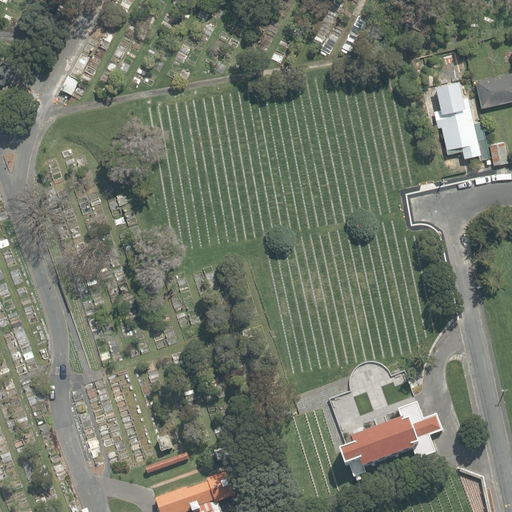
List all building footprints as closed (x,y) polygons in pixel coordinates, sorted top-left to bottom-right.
[(0,83),(4,85),(5,83),(9,81),(12,81),(15,73),(11,72),(9,68),(10,65),(1,62),(1,65),(0,64),(0,83)] [(481,108),(511,100),(511,72),(475,81),(481,108)] [(78,80),(64,73),(57,88),(70,96),(78,80)] [(479,160),(490,158),(481,121),(473,123),(467,97),(462,98),(458,81),(435,87),(440,110),(434,111),(437,128),(441,127),(447,154),(462,151),(463,158),(477,155),(479,160)] [(489,145),(493,165),(508,162),(504,142),(489,145)] [(412,449),(416,460),(436,452),(429,436),(442,431),(436,414),(423,419),(417,402),(397,409),(401,419),(363,432),(361,428),(352,431),(354,436),(350,437),(352,445),(337,450),(343,465),(348,463),(353,478),(355,477),(356,482),(361,480),(360,475),(366,473),(363,467),(412,449)] [(206,450),(196,454),(202,467),(212,463),(206,450)] [(189,459),(187,453),(145,468),(148,474),(189,459)] [(187,489),(187,487),(155,499),(159,511),(188,511),(191,511),(190,511),(221,511),(217,503),(236,496),(227,471),(206,479),(207,482),(187,489)]
